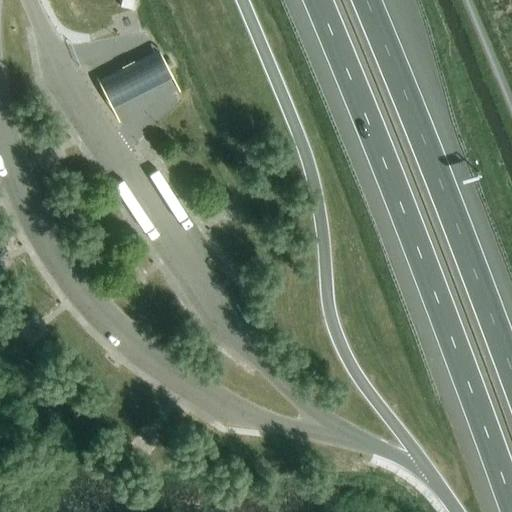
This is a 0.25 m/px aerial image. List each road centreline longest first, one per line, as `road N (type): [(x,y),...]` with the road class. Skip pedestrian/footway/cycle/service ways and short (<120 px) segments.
road 1 (motorway): [(318,0),(394,181),(510,511)]
road 2 (motorway): [(511,381),(367,0)]
